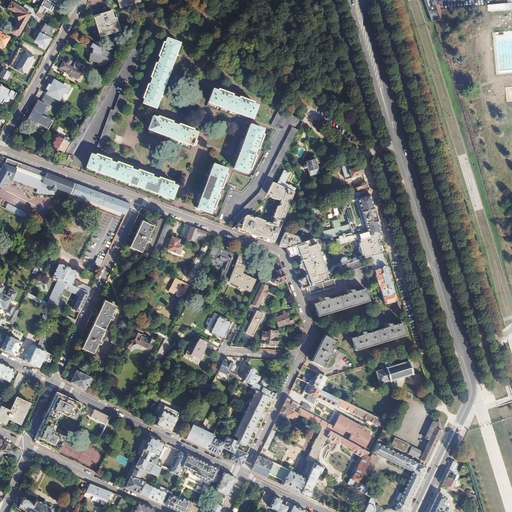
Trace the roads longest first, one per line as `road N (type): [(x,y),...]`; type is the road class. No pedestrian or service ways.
road 1 (residential): [(139,200),(279,253),(312,331),(302,352)]
road 2 (secondary): [(397,144),(460,351)]
road 3 (residential): [(243,474),(52,382)]
road 4 (residential): [(52,382),(139,200)]
road 5 (secondary): [(460,351),(470,396),(416,511)]
road 6 (residential): [(0,142),(81,0)]
road 7 (residential): [(30,447),(169,511)]
road 8 (residential): [(0,149),(139,200)]
road 9 (residential): [(302,352),(243,474)]
